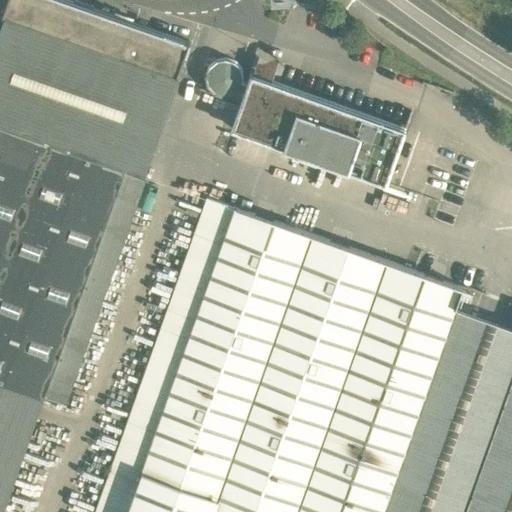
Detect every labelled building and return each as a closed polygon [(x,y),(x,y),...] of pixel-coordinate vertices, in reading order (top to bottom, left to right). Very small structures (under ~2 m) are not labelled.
[(188,42),(66,0),(0,0),(0,14),(179,77),(179,76),(178,75),(181,66),(185,55),(186,54),(190,42),(188,41),(188,42)] [(179,77),(0,14),(0,122),(145,174),(179,77)] [(226,57),(216,59),(208,66),(200,88),(223,96),(231,95),(241,99),(246,84),(245,84),(246,82),(242,81),(244,78),(242,68),(235,61),(226,57)] [(405,128),(252,74),(253,73),(250,72),(246,82),(245,84),(246,84),(241,99),(243,100),(259,106),(249,135),(294,151),(293,151),(294,154),(316,162),(318,160),(386,184),(405,128)] [(145,174),(0,122),(0,379),(43,396),(66,403),(146,175),(145,174)] [(207,196),(94,511),(126,511),(236,206),(207,196)] [(416,270),(236,206),(126,511),(381,511),(455,306),(462,287),(416,270)] [(464,511),(511,375),(511,326),(455,306),(381,511),(464,511)] [(511,511),(511,375),(464,511),(511,511)] [(0,511),(1,511),(43,396),(0,379),(0,511)]
